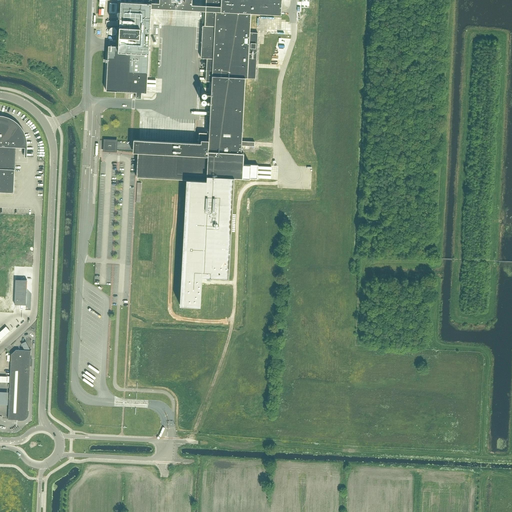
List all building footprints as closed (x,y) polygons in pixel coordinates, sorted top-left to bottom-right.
[(255,79),(258,33),(250,33),(251,13),(281,15),(281,0),(205,0),(205,5),(203,5),(202,5),(192,5),(191,0),(120,0),(118,46),(108,46),(106,91),(136,92),(135,98),(141,98),(142,93),(146,93),(151,8),(178,10),(202,11),(203,11),(205,11),(204,26),(214,27),(213,58),(207,58),(206,69),(212,70),(209,133),(199,133),(198,143),(139,140),(133,140),(133,152),(138,153),(136,177),(186,180),(180,305),(200,306),(202,276),(228,278),(234,178),(242,178),(243,153),(241,153),(241,145),(254,146),(254,142),(242,141),(245,78),(247,78),(255,79)] [(117,3),(109,3),(109,13),(116,13),(117,3)] [(0,192),(14,193),(16,146),(25,146),(25,141),(24,137),(22,132),(20,128),(16,125),(13,122),(8,119),(4,118),(0,117),(0,192)] [(115,150),(115,142),(105,141),(105,150),(115,150)] [(15,279),(14,304),(25,305),(26,280),(15,279)] [(11,354),(8,419),(21,420),(22,420),(23,419),(25,419),(26,418),(27,417),(27,416),(28,414),(28,413),(30,365),(31,365),(31,359),(30,359),(31,350),(28,350),(16,350),(14,352),(11,354)]
